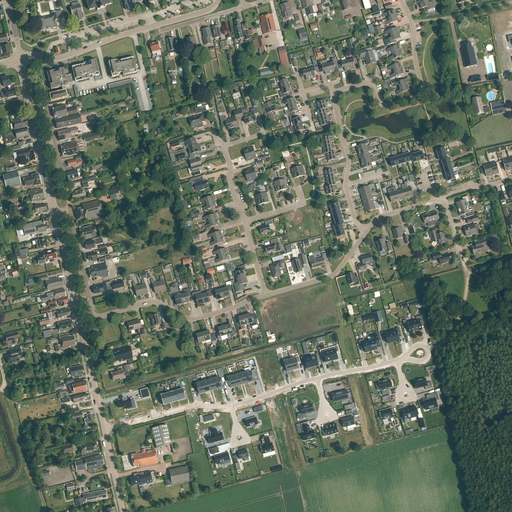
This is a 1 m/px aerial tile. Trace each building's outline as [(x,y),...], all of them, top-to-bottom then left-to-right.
[(104,6),(112,4),(110,0),(85,0),(89,10),(96,8),(97,10),(101,9),(105,8),(104,6)] [(135,0),(124,0),(127,11),(127,10),(128,11),(131,11),(131,10),(131,9),(137,8),(135,2),(136,2),(135,0)] [(303,9),(306,8),(308,16),(314,14),(312,6),(311,6),(309,0),(302,0),(303,0),(301,0),(303,9)] [(339,0),(343,11),(356,7),(353,0),(339,0)] [(365,10),(371,8),(368,0),(363,0),(362,0),(365,10)] [(428,1),(418,4),(419,6),(420,6),(421,9),(426,7),(427,11),(429,10),(430,12),(434,10),(433,8),(435,8),(433,2),(428,3),(428,1)] [(71,4),(72,7),(70,8),(72,15),(73,18),(75,18),(76,22),(82,21),(81,18),(83,17),(82,13),(80,5),(79,5),(78,2),(71,4)] [(281,6),(283,12),(285,19),(293,17),(289,3),(281,6)] [(387,16),(388,19),(397,15),(397,14),(396,14),(395,11),(382,15),(383,18),(387,16)] [(56,15),(55,12),(52,13),(52,15),(51,15),(52,17),(44,19),(44,18),(37,19),(40,31),(46,30),(47,31),(49,30),(49,29),(50,29),(56,28),(55,21),(58,20),(57,15),(56,15)] [(276,32),(272,14),(260,17),(262,23),(261,23),(262,27),(261,27),(263,35),(276,32)] [(397,15),(388,19),(389,21),(385,23),(386,25),(398,21),(397,18),(398,17),(397,15)] [(234,28),(236,32),(237,40),(243,39),(242,35),(241,31),(239,21),(235,22),(236,28),(234,28)] [(226,35),(227,39),(231,38),(230,34),(229,28),(228,28),(227,24),(223,25),(224,28),(222,28),(223,30),(224,35),(226,35)] [(221,37),(219,26),(212,28),(214,39),(221,37)] [(376,36),(382,34),(380,26),(374,29),(376,36)] [(212,37),(209,28),(203,30),(204,36),(203,37),(205,45),(211,44),(210,37),(212,37)] [(390,34),(391,36),(400,33),(399,31),(398,31),(397,28),(384,32),(385,35),(390,34)] [(305,29),(298,31),(301,40),(308,38),(305,29)] [(392,39),(387,40),(384,41),(386,46),(396,43),(396,40),(401,38),(400,35),(401,35),(400,33),(391,36),(392,39)] [(256,38),(256,40),(252,41),(255,50),(259,49),(259,50),(265,49),(262,36),(256,38)] [(191,53),(197,51),(196,48),(195,45),(193,37),(187,39),(191,53)] [(174,53),(174,50),(176,50),(177,54),(181,53),(179,46),(176,47),(174,38),(167,39),(167,40),(169,45),(167,46),(168,52),(169,51),(169,54),(174,53)] [(473,66),(477,65),(473,47),(472,48),(471,42),(470,42),(462,44),(463,49),(461,49),(465,68),(468,67),(474,66),(473,66)] [(161,55),(158,43),(155,44),(154,44),(153,43),(152,44),(151,44),(150,44),(153,55),(157,54),(158,56),(161,55)] [(392,51),(393,54),(402,51),(401,49),(400,49),(399,46),(386,50),(387,53),(392,51)] [(278,49),(282,68),(287,67),(284,54),(286,53),(285,47),(278,49)] [(374,47),(366,50),(357,52),(359,59),(362,58),(363,59),(364,60),(365,60),(366,60),(367,65),(376,63),(375,62),(379,61),(377,53),(376,50),(375,50),(374,47)] [(0,51),(0,54),(1,54),(2,58),(4,57),(5,57),(6,57),(10,56),(9,50),(0,51)] [(402,53),(402,51),(393,54),(393,56),(389,58),(390,61),(403,56),(401,53),(402,53)] [(108,62),(112,77),(119,75),(119,74),(122,73),(122,76),(136,73),(133,58),(130,58),(130,57),(127,58),(127,59),(121,60),(120,59),(108,62)] [(356,58),(347,61),(350,70),(354,69),(353,65),(358,64),(356,58)] [(331,60),(332,63),(327,64),(330,74),(335,73),(334,69),(338,68),(335,59),(331,60)] [(83,64),(72,67),(73,74),(65,76),(63,69),(47,73),(49,83),(51,90),(51,89),(62,87),(62,91),(49,94),(51,101),(67,97),(65,90),(64,87),(67,86),(67,82),(68,82),(69,84),(79,81),(89,79),(88,76),(92,75),(92,77),(99,75),(96,61),(96,60),(88,62),(83,63),(83,64)] [(330,74),(327,64),(326,60),(318,63),(320,73),(325,72),(326,75),(330,74)] [(350,70),(347,61),(338,63),(340,69),(344,68),(345,72),(350,70)] [(393,69),(394,72),(403,68),(402,66),(402,67),(400,64),(388,68),(389,71),(393,69)] [(308,69),(311,79),(316,78),(315,74),(319,73),(317,67),(308,69)] [(403,68),(394,72),(395,74),(390,76),(391,78),(404,74),(403,71),(404,70),(403,68)] [(306,81),(311,79),(308,69),(300,72),(301,78),(305,77),(306,81)] [(499,80),(498,73),(487,76),(488,82),(499,80)] [(8,77),(1,79),(0,79),(0,90),(1,90),(1,87),(3,87),(4,87),(7,87),(6,86),(11,85),(10,81),(9,81),(8,77)] [(280,82),(282,88),(289,86),(287,80),(284,81),(283,78),(277,80),(278,82),(280,82)] [(108,85),(109,90),(133,84),(132,79),(108,85)] [(409,85),(400,88),(401,90),(396,92),(397,95),(409,90),(408,87),(409,87),(409,85)] [(289,86),(282,88),(283,92),(279,93),(281,98),(287,96),(286,93),(291,92),(289,86)] [(16,96),(14,88),(0,91),(2,99),(16,96)] [(288,103),(289,107),(296,105),(294,98),(291,99),(290,97),(284,99),(285,104),(288,103)] [(484,113),(480,97),(472,99),(473,102),(472,102),(475,115),(484,113)] [(507,113),(506,108),(504,100),(498,101),(498,102),(491,104),(493,116),(507,113)] [(76,108),(72,109),(66,110),(65,105),(57,107),(57,108),(56,108),(56,107),(53,108),(53,109),(52,109),(55,118),(58,117),(59,119),(61,118),(67,116),(77,114),(76,108)] [(195,108),(196,114),(207,111),(205,106),(202,106),(201,105),(197,106),(198,108),(195,108)] [(296,105),(289,107),(290,110),(285,111),(286,115),(289,115),(289,116),(295,115),(294,112),(298,111),(296,105)] [(241,109),(237,111),(240,120),(240,118),(244,117),(246,125),(250,123),(251,122),(248,113),(247,109),(244,109),(241,110),(241,109)] [(251,112),(248,113),(251,122),(253,122),(257,121),(253,109),(250,110),(251,112)] [(233,118),(230,119),(233,128),(235,128),(238,127),(236,121),(240,120),(237,111),(234,112),(235,115),(232,116),(233,118)] [(81,123),(81,122),(79,115),(55,120),(57,129),(72,125),(72,126),(78,124),(81,123)] [(202,122),(205,121),(203,115),(200,115),(200,117),(190,119),(192,127),(198,125),(198,126),(202,125),(202,122)] [(233,128),(230,119),(227,120),(226,118),(224,118),(223,116),(219,117),(222,124),(225,123),(228,131),(232,129),(231,129),(233,128)] [(293,122),(294,126),(302,124),(300,118),(296,119),(295,116),(289,118),(291,123),(293,122)] [(11,121),(12,127),(13,131),(27,127),(27,128),(27,126),(26,123),(19,125),(18,118),(16,118),(17,120),(11,121)] [(139,131),(135,119),(124,124),(128,136),(139,131)] [(292,133),(294,133),(295,136),(301,134),(300,131),(304,130),(302,124),(294,126),(291,127),(292,133)] [(69,129),(57,132),(59,141),(71,138),(70,134),(78,132),(77,128),(69,130),(69,129)] [(19,138),(29,136),(27,129),(3,134),(5,145),(13,143),(12,141),(19,139),(19,138)] [(84,141),(97,138),(95,132),(83,136),(84,141)] [(187,149),(189,148),(197,145),(195,139),(185,142),(187,149)] [(13,151),(16,150),(20,149),(32,146),(31,142),(25,143),(25,142),(18,143),(19,145),(12,147),(13,151)] [(79,154),(76,142),(64,145),(64,146),(61,147),(63,156),(67,155),(67,156),(79,154)] [(356,147),(358,152),(371,148),(370,146),(366,147),(366,144),(356,147)] [(189,148),(191,155),(201,151),(199,145),(197,145),(189,148)] [(243,150),(245,156),(255,153),(253,147),(243,150)] [(358,152),(360,158),(369,155),(368,152),(372,151),(371,148),(358,152)] [(29,162),(35,160),(33,150),(29,151),(29,149),(16,152),(17,157),(16,158),(17,158),(18,160),(28,158),(29,162)] [(255,153),(245,156),(247,161),(256,158),(255,153)] [(360,158),(361,163),(374,159),(374,157),(370,158),(369,155),(360,158)] [(189,160),(191,168),(202,165),(200,160),(197,161),(196,157),(189,160)] [(374,159),(361,163),(363,169),(372,166),(371,163),(375,162),(374,159)] [(511,169),(509,159),(502,161),(506,171),(511,169)] [(496,162),(490,164),(493,175),(499,173),(496,162)] [(90,172),(95,170),(95,169),(100,168),(99,167),(102,166),(102,163),(89,166),(90,172)] [(493,175),(490,164),(483,166),(487,177),(493,175)] [(202,165),(191,168),(194,176),(201,174),(200,171),(204,170),(202,165)] [(302,166),(297,168),(299,177),(305,176),(302,166)] [(246,176),(255,173),(254,168),(244,171),(246,176)] [(294,179),(299,177),(297,168),(291,169),(294,179)] [(80,169),(76,170),(66,173),(68,181),(79,178),(78,176),(80,175),(81,174),(80,169)] [(6,187),(21,183),(18,171),(3,175),(6,187)] [(255,173),(246,176),(248,182),(257,179),(255,173)] [(34,186),(41,185),(38,174),(31,176),(32,177),(23,179),(25,187),(34,185),(34,186)] [(95,176),(81,180),(83,187),(88,186),(87,183),(96,180),(95,176)] [(206,182),(204,176),(191,180),(190,181),(194,183),(195,183),(197,191),(209,188),(207,181),(206,182)] [(285,179),(279,181),(282,191),(288,189),(285,179)] [(277,192),(282,191),(279,181),(274,183),(277,192)] [(407,184),(404,185),(408,198),(414,197),(411,187),(408,188),(407,184)] [(403,190),(400,191),(402,200),(408,198),(404,185),(401,186),(403,190)] [(359,189),(361,195),(371,192),(369,186),(359,189)] [(396,187),(393,188),(397,201),(402,200),(400,191),(397,192),(396,187)] [(397,201),(393,188),(387,190),(391,203),(397,201)] [(44,199),(42,190),(38,191),(38,190),(28,192),(28,194),(30,194),(32,203),(41,200),(41,199),(44,199)] [(72,197),(72,198),(73,199),(85,196),(89,195),(88,190),(84,191),(84,190),(77,192),(77,193),(72,195),(72,196),(72,197)] [(263,204),(260,192),(260,191),(257,192),(257,195),(255,196),(258,206),(263,204)] [(263,191),(260,192),(263,204),(269,202),(266,193),(264,193),(263,191)] [(361,195),(363,201),(372,198),(371,192),(361,195)] [(19,196),(4,199),(5,204),(20,200),(19,196)] [(456,203),(458,210),(468,207),(466,203),(470,202),(468,196),(462,198),(463,201),(456,203)] [(363,201),(364,207),(374,204),(372,198),(363,201)] [(93,218),(103,215),(99,201),(82,205),(83,207),(74,209),(77,220),(86,218),(86,220),(93,218)] [(216,201),(206,204),(207,207),(203,208),(203,211),(216,207),(215,204),(216,203),(216,201)] [(374,204),(364,207),(366,213),(376,210),(374,204)] [(41,206),(41,205),(34,207),(34,208),(32,209),(33,212),(35,211),(35,213),(42,212),(42,211),(43,211),(46,210),(45,205),(41,206)] [(468,207),(458,210),(460,216),(467,214),(468,217),(474,215),(472,209),(469,210),(468,207)] [(431,226),(437,225),(436,221),(439,220),(437,212),(422,216),(425,224),(427,223),(430,223),(431,226)] [(22,226),(23,230),(25,236),(31,234),(31,235),(37,233),(37,234),(47,231),(47,230),(51,229),(51,230),(51,229),(49,219),(49,218),(43,220),(43,221),(28,224),(28,225),(22,226)] [(219,221),(218,219),(209,222),(210,225),(205,226),(206,229),(219,225),(218,222),(219,221)] [(273,224),(272,221),(265,223),(266,226),(259,228),(261,235),(271,232),(269,226),(273,224)] [(97,237),(94,225),(82,228),(83,229),(79,230),(81,239),(85,239),(97,237)] [(476,234),(474,225),(464,228),(466,237),(476,234)] [(22,227),(15,228),(17,236),(24,235),(22,227)] [(402,238),(399,228),(393,230),(396,240),(402,238)] [(433,242),(438,241),(439,245),(446,242),(443,233),(436,235),(435,231),(430,233),(433,242)] [(199,235),(192,237),(194,243),(201,241),(199,235)] [(223,237),(214,239),(215,242),(210,243),(211,246),(224,242),(223,239),(224,239),(223,237)] [(92,240),(93,242),(85,243),(86,250),(95,248),(94,245),(103,243),(102,238),(92,240)] [(48,247),(46,239),(39,241),(39,239),(35,240),(37,249),(40,248),(41,249),(48,247)] [(272,245),(265,247),(267,253),(276,251),(276,252),(281,251),(279,246),(280,246),(280,245),(278,239),(271,241),(272,245)] [(385,244),(384,240),(376,242),(379,253),(387,251),(387,252),(391,251),(389,243),(385,244)] [(485,240),(478,242),(475,243),(476,247),(472,248),(474,255),(475,255),(476,258),(480,257),(479,254),(485,252),(483,248),(487,247),(485,240)] [(108,254),(106,249),(96,251),(96,253),(91,254),(87,255),(88,260),(92,259),(92,262),(96,261),(96,259),(98,259),(98,258),(98,257),(108,254)] [(43,253),(44,257),(37,258),(39,265),(45,263),(45,260),(49,259),(50,260),(51,259),(56,258),(56,257),(56,256),(56,255),(55,254),(55,250),(43,253)] [(441,257),(440,253),(432,255),(434,261),(439,260),(441,265),(452,261),(450,254),(441,257)] [(229,256),(228,254),(219,257),(220,259),(215,261),(216,263),(229,259),(228,256),(229,256)] [(310,263),(311,262),(313,269),(325,265),(324,261),(327,261),(325,254),(322,255),(323,258),(315,261),(314,255),(308,257),(310,263)] [(16,257),(18,266),(22,265),(21,260),(26,259),(26,255),(16,257)] [(374,261),(373,261),(371,255),(361,258),(363,264),(359,265),(360,271),(367,269),(365,264),(368,264),(368,265),(374,268),(376,268),(374,261)] [(307,264),(304,256),(300,257),(301,259),(293,261),(294,266),(293,267),(294,269),(295,269),(296,274),(302,272),(301,268),(303,268),(303,267),(303,266),(307,264)] [(279,269),(282,268),(280,260),(273,262),(274,266),(271,266),(273,274),(273,275),(274,278),(277,277),(281,275),(279,269)] [(108,271),(106,264),(92,267),(92,269),(89,270),(91,278),(96,277),(98,277),(99,277),(99,278),(102,277),(102,278),(109,277),(108,273),(109,273),(108,271)] [(236,276),(237,279),(246,277),(244,271),(239,272),(238,269),(232,271),(234,276),(236,276)] [(355,279),(353,273),(347,275),(350,285),(353,284),(354,286),(360,285),(358,279),(355,279)] [(185,274),(179,275),(182,285),(188,284),(185,274)] [(161,281),(158,282),(160,292),(166,290),(163,281),(162,277),(160,277),(161,281)] [(243,284),(247,283),(246,277),(237,279),(238,283),(234,284),(237,292),(244,290),(243,284)] [(57,279),(57,278),(55,278),(55,279),(45,281),(47,290),(63,286),(61,278),(57,279)] [(160,292),(158,282),(154,283),(153,279),(151,280),(152,284),(155,293),(160,292)] [(143,285),(139,285),(142,295),(148,293),(145,284),(144,280),(141,281),(143,285)] [(113,290),(124,287),(122,281),(111,283),(113,290)] [(142,295),(139,285),(136,286),(135,282),(132,283),(134,287),(136,297),(142,295)] [(107,291),(105,284),(98,285),(98,286),(92,288),(94,294),(100,293),(107,291)] [(225,289),(221,290),(224,298),(230,297),(229,292),(231,291),(230,285),(224,286),(225,289)] [(51,294),(49,294),(50,296),(50,299),(54,298),(55,299),(60,298),(66,297),(64,290),(62,291),(62,289),(53,292),(53,293),(51,294)] [(185,294),(181,295),(183,304),(190,302),(188,297),(191,297),(189,289),(184,290),(185,294)] [(224,298),(221,290),(218,291),(217,289),(212,290),(213,296),(216,295),(217,300),(224,298)] [(202,295),(204,304),(211,302),(209,297),(212,296),(210,290),(205,292),(206,294),(202,295)] [(177,306),(183,304),(181,295),(177,296),(177,294),(171,296),(173,302),(176,301),(177,306)] [(204,304),(202,295),(198,296),(198,294),(192,295),(194,301),(197,301),(198,305),(204,304)] [(68,302),(67,298),(48,303),(49,307),(57,305),(58,308),(62,306),(63,307),(64,306),(67,305),(67,303),(68,302)] [(54,317),(57,316),(58,319),(64,317),(65,316),(70,315),(69,311),(66,312),(66,311),(56,313),(56,312),(47,314),(48,319),(54,317)] [(376,323),(382,321),(380,312),(374,313),(376,323)] [(159,320),(157,314),(150,317),(153,327),(161,324),(160,320),(159,320)] [(251,314),(245,316),(247,325),(251,323),(253,329),(258,328),(255,318),(252,319),(251,314)] [(247,325),(245,316),(238,318),(240,323),(237,324),(239,331),(244,329),(243,326),(247,325)] [(413,321),(416,331),(422,330),(420,322),(423,321),(422,316),(416,317),(416,320),(413,321)] [(141,328),(139,320),(127,323),(130,332),(141,328)] [(413,321),(407,322),(406,320),(402,321),(404,327),(407,326),(409,333),(416,331),(413,321)] [(73,329),(72,323),(71,321),(57,324),(59,329),(52,331),(52,330),(43,332),(44,338),(53,335),(60,334),(60,332),(73,329)] [(230,325),(224,327),(227,335),(233,333),(234,336),(236,335),(235,329),(232,330),(230,325)] [(227,335),(224,327),(218,328),(219,333),(217,334),(219,340),(221,339),(221,337),(227,335)] [(396,331),(391,333),(394,343),(400,341),(399,338),(401,337),(399,328),(396,329),(396,331)] [(209,331),(203,333),(205,342),(211,340),(212,342),(216,341),(215,335),(210,336),(209,331)] [(269,342),(276,340),(274,333),(271,334),(270,331),(266,332),(269,342)] [(394,343),(391,333),(385,334),(385,332),(382,333),(383,339),(386,339),(387,345),(394,343)] [(18,339),(17,333),(5,336),(6,339),(2,340),(4,347),(15,344),(13,340),(18,339)] [(205,342),(203,333),(196,335),(198,340),(195,340),(197,346),(202,345),(202,343),(205,342)] [(369,341),(372,352),(377,350),(376,345),(380,344),(377,335),(371,336),(372,340),(369,341)] [(59,338),(60,344),(61,345),(55,346),(57,352),(61,352),(60,350),(70,348),(70,347),(72,346),(76,345),(75,341),(74,336),(72,336),(69,337),(69,336),(59,338)] [(366,353),(372,352),(369,341),(365,342),(364,340),(359,341),(361,349),(364,348),(366,353)] [(337,346),(329,348),(332,361),(334,360),(334,361),(338,360),(337,359),(338,359),(336,353),(339,352),(337,346)] [(133,358),(129,347),(116,350),(116,352),(112,353),(114,362),(119,360),(119,362),(133,358)] [(329,348),(320,351),(321,357),(324,356),(326,362),(327,363),(330,362),(330,361),(332,361),(329,348)] [(10,355),(6,356),(8,364),(19,362),(18,356),(22,355),(20,350),(14,351),(9,352),(10,355)] [(316,356),(310,358),(313,367),(319,365),(318,363),(318,362),(320,362),(318,353),(315,354),(316,356)] [(293,370),(299,369),(298,364),(300,363),(299,356),(296,357),(296,358),(290,360),(293,370)] [(304,357),(301,358),(303,365),(306,364),(307,369),(313,367),(310,358),(305,359),(304,357)] [(284,362),(287,372),(293,370),(290,360),(284,362)] [(75,367),(72,368),(69,369),(72,377),(83,375),(81,366),(75,368),(75,367)] [(120,380),(125,379),(123,370),(118,371),(111,373),(113,381),(120,379),(120,380)] [(245,373),(248,383),(254,381),(251,371),(245,373)] [(243,385),(248,383),(245,373),(240,375),(243,385)] [(240,375),(234,376),(237,386),(243,385),(240,375)] [(231,388),(237,386),(234,376),(228,378),(231,388)] [(222,388),(220,377),(214,379),(217,389),(222,388)] [(211,391),(217,389),(214,379),(208,381),(211,391)] [(415,386),(414,386),(415,389),(416,389),(416,390),(425,387),(426,390),(432,388),(431,382),(430,382),(427,384),(425,379),(414,382),(415,386)] [(381,390),(383,395),(390,394),(388,388),(392,387),(392,386),(393,385),(391,381),(391,382),(390,380),(379,383),(381,390)] [(205,393),(211,391),(208,381),(202,382),(205,393)] [(68,386),(69,390),(85,386),(84,382),(68,386)] [(200,394),(205,393),(202,382),(197,384),(200,394)] [(85,386),(69,390),(70,394),(86,390),(85,386)] [(147,389),(140,391),(142,399),(149,397),(147,389)] [(183,389),(178,391),(180,401),(186,399),(183,389)] [(178,391),(172,392),(175,402),(180,401),(178,391)] [(346,391),(332,395),(334,403),(349,399),(346,391)] [(172,392),(166,394),(169,404),(175,402),(172,392)] [(437,393),(426,396),(428,401),(424,402),(425,405),(424,405),(425,409),(426,409),(426,410),(437,407),(436,401),(439,400),(437,393)] [(72,397),(74,403),(83,401),(83,400),(88,399),(87,394),(82,396),(82,395),(72,397)] [(166,394),(160,395),(163,406),(169,404),(166,394)] [(122,400),(118,401),(120,408),(123,408),(124,408),(124,409),(127,409),(127,410),(132,409),(131,404),(135,403),(133,398),(130,399),(129,398),(126,399),(125,398),(122,399),(122,400)] [(304,413),(298,414),(299,420),(308,417),(307,414),(314,412),(312,404),(302,407),(304,413)] [(402,412),(404,419),(408,418),(408,419),(412,418),(411,418),(414,417),(414,418),(418,417),(415,407),(408,409),(408,410),(402,412)] [(391,409),(379,412),(382,420),(393,417),(391,409)] [(87,415),(87,419),(84,420),(86,427),(89,427),(95,426),(92,414),(87,415)] [(246,420),(247,428),(258,425),(256,417),(246,420)] [(353,417),(342,420),(344,428),(355,425),(356,426),(358,426),(358,423),(355,424),(353,417)] [(325,430),(322,431),(324,437),(339,432),(336,424),(324,427),(325,430)] [(173,453),(177,453),(174,440),(170,441),(167,425),(152,429),(156,448),(171,444),(173,453)] [(309,430),(310,430),(308,425),(308,426),(302,427),(304,433),(302,434),(304,441),(315,438),(313,430),(309,432),(309,430)] [(211,435),(207,436),(209,444),(224,440),(222,432),(218,433),(217,430),(210,431),(211,435)] [(263,445),(261,446),(263,454),(275,451),(272,443),(270,443),(269,437),(261,439),(263,445)] [(97,450),(95,442),(91,443),(80,445),(82,455),(93,453),(93,451),(97,450)] [(73,451),(72,446),(72,445),(63,447),(64,454),(73,451)] [(145,449),(142,450),(142,453),(137,455),(137,454),(131,455),(133,467),(134,467),(140,466),(140,467),(158,463),(155,450),(145,452),(145,449)] [(247,450),(238,453),(240,459),(249,457),(247,450)] [(228,453),(215,457),(217,464),(221,463),(222,465),(227,463),(227,462),(230,461),(228,453)] [(100,466),(104,465),(102,456),(84,460),(84,461),(71,463),(72,466),(75,466),(76,472),(86,469),(86,470),(101,467),(100,466)] [(172,486),(190,482),(187,466),(168,470),(172,486)] [(152,482),(151,478),(150,471),(139,474),(138,473),(133,475),(134,477),(129,478),(132,486),(140,484),(141,485),(152,482)] [(83,498),(81,499),(81,498),(75,499),(77,507),(83,506),(83,505),(100,501),(100,500),(107,499),(106,491),(98,492),(98,491),(83,495),(83,498)]
